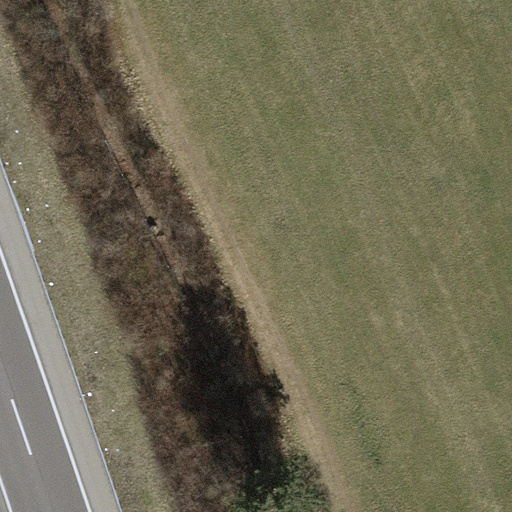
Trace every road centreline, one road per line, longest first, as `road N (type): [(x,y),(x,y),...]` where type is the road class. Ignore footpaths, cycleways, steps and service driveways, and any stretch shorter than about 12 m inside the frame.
road 1 (track): [(302,511),(113,0)]
road 2 (motorway): [(50,511),(0,363)]
